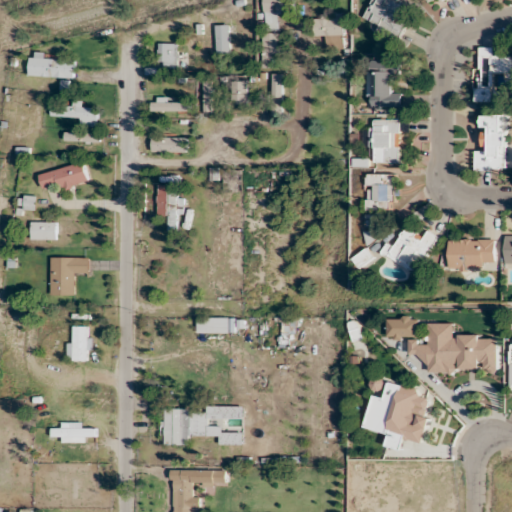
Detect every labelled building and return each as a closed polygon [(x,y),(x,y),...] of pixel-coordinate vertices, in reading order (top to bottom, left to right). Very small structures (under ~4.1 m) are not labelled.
[(264,0),(265,29),(280,29),(280,11),(290,11),(289,0),(264,0)] [(399,38),(405,26),(400,24),(409,5),(398,0),(372,0),(363,20),(399,38)] [(325,49),(345,49),(345,14),(323,14),(323,19),(315,19),(315,37),(325,37),(325,49)] [(217,24),(217,53),(229,53),(229,24),(217,24)] [(264,32),(264,64),(271,64),(271,54),(280,54),(280,32),(264,32)] [(178,43),(159,43),(159,68),(178,68),(178,43)] [(478,102),(506,102),(506,89),(495,89),(496,75),(507,75),(507,84),(511,83),(511,55),(494,56),(494,47),(478,47),(478,102)] [(74,77),(74,60),(49,60),(49,52),(31,52),(30,76),(74,77)] [(401,107),(402,91),(392,91),(393,60),(370,60),(369,107),(401,107)] [(273,116),(283,116),(283,74),(273,74),(273,116)] [(205,112),(214,112),(214,81),(205,81),(205,112)] [(247,107),(247,82),(233,82),(233,107),(247,107)] [(152,111),(189,111),(189,100),(152,100),(152,111)] [(80,124),(97,125),(98,106),(52,103),(52,116),(81,118),(80,124)] [(508,114),(483,114),(483,150),(475,150),(475,170),(508,170),(508,114)] [(401,120),(370,120),(370,162),(401,162),(401,120)] [(99,141),(99,133),(66,133),(66,141),(99,141)] [(153,152),(188,152),(188,137),(153,137),(153,152)] [(40,173),(45,193),(90,182),(85,162),(40,173)] [(397,174),(368,174),(367,226),(381,226),(382,207),(397,207),(397,174)] [(177,215),(184,215),(184,197),(176,197),(176,185),(158,185),(158,215),(169,215),(169,231),(177,231),(177,215)] [(57,239),(57,222),(31,222),(31,239),(57,239)] [(383,253),(418,273),(439,236),(429,231),(425,237),(407,226),(396,247),(389,243),(383,253)] [(449,271),(496,271),(496,238),(449,238),(449,271)] [(361,267),(374,257),(368,249),(354,259),(361,267)] [(51,295),(76,295),(76,276),(90,276),(90,257),(51,256),(51,295)] [(387,337),(419,337),(419,316),(387,316),(387,337)] [(235,334),(235,318),(197,318),(197,334),(235,334)] [(282,333),(292,333),(292,321),(291,321),(291,318),(282,318),(282,333)] [(500,336),(454,333),(455,324),(430,322),(429,342),(410,341),(409,354),(420,355),(420,362),(430,362),(429,371),(498,375),(500,336)] [(91,326),(74,326),(74,341),(68,341),(68,361),(91,361),(91,326)] [(423,444),(431,418),(425,416),(432,394),(391,381),(385,398),(375,395),(365,427),(389,434),(385,445),(401,451),(405,438),(423,444)] [(165,445),(188,445),(188,435),(220,436),(220,445),(243,445),(243,431),(223,431),(223,426),(211,426),(211,419),(244,419),(244,406),(207,406),(207,409),(166,409),(165,445)] [(63,442),(96,442),(96,427),(84,427),(84,422),(52,422),(52,438),(63,438),(63,442)] [(172,511),(191,511),(192,510),(201,510),(201,497),(195,497),(195,485),(227,484),(227,469),(173,470),(172,511)]
